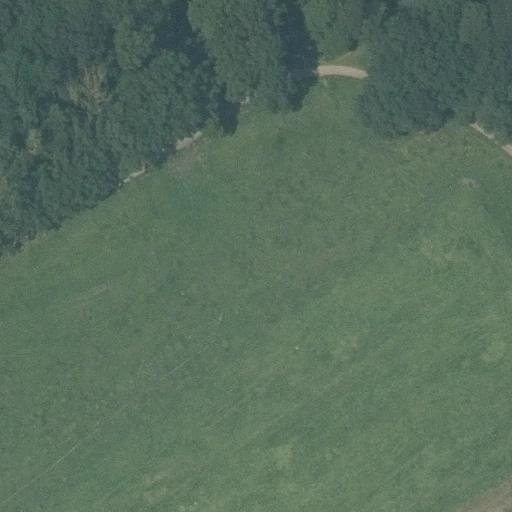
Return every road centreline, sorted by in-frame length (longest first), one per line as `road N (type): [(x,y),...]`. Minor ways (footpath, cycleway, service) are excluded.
road 1 (track): [(347,75),(294,85),(174,154),(0,236)]
road 2 (track): [(511,159),(440,110),(347,75)]
